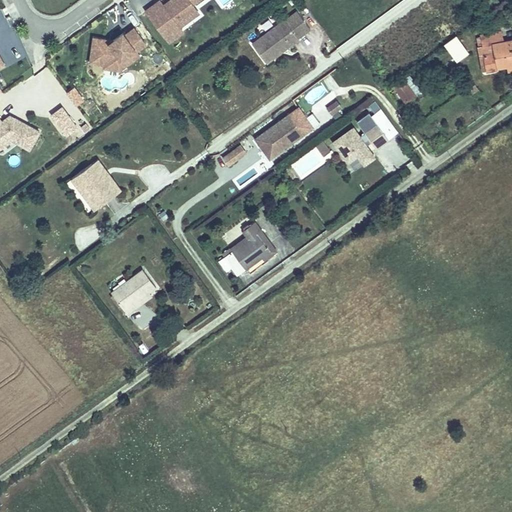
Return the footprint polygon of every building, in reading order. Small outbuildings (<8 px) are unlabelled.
[(187,21),(183,15),(194,7),(192,4),(197,0),(173,0),(174,1),(170,4),(168,2),(164,5),(160,0),(146,10),(156,23),(157,22),(162,28),(160,29),(169,41),(183,31),(179,27),(187,21)] [(187,21),(199,13),(194,7),(183,15),(187,21)] [(290,45),(299,38),(298,37),(310,28),(296,10),(252,43),(267,63),(276,56),(274,53),(277,51),(275,47),(285,39),(290,45)] [(139,55),(136,51),(146,44),(134,28),(124,35),(123,33),(113,40),(94,38),(90,62),(105,64),(104,67),(119,69),(139,55)] [(511,68),(511,39),(503,41),(501,31),(481,35),(488,71),(498,69),(498,66),(508,64),(509,69),(511,68)] [(468,52),(456,35),(445,44),(457,60),(468,52)] [(276,56),(290,45),(285,39),(275,47),(277,51),(274,53),(276,56)] [(416,95),(404,80),(394,87),(405,102),(416,95)] [(332,114),(341,107),(337,101),(328,108),(332,114)] [(313,127),(299,106),(277,122),(292,143),(313,127)] [(77,127),(62,107),(52,115),(67,135),(77,127)] [(398,131),(381,109),(371,116),(377,123),(388,138),(398,131)] [(39,131),(15,118),(13,121),(7,118),(2,122),(0,119),(0,147),(11,140),(29,150),(39,131)] [(292,143),(277,122),(255,138),(270,159),(292,143)] [(388,138),(377,123),(364,132),(376,148),(388,138)] [(347,166),(357,159),(364,168),(377,159),(355,126),(331,142),(347,166)] [(247,152),(241,144),(230,152),(236,160),(247,152)] [(294,163),(302,177),(335,159),(328,146),(294,163)] [(236,160),(230,152),(223,157),(228,165),(236,160)] [(121,190),(98,158),(92,163),(115,194),(121,190)] [(115,194),(92,163),(72,178),(95,209),(115,194)] [(264,260),(277,251),(255,221),(251,224),(270,250),(262,256),(264,260)] [(262,256),(270,250),(251,224),(243,230),(249,238),(224,257),(238,274),(262,256)] [(132,304),(148,292),(156,287),(143,269),(112,292),(128,314),(135,309),(132,304)] [(135,309),(151,297),(148,292),(132,304),(135,309)]
